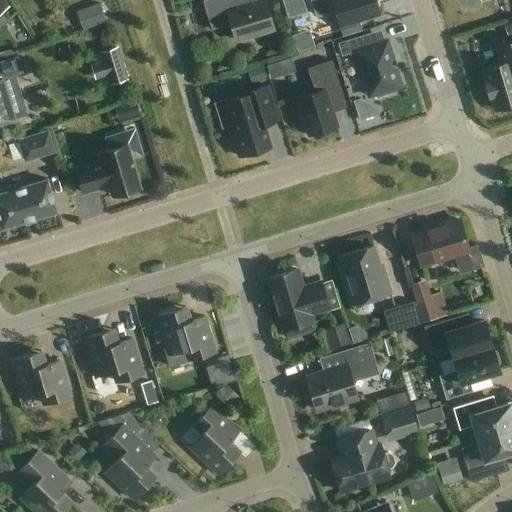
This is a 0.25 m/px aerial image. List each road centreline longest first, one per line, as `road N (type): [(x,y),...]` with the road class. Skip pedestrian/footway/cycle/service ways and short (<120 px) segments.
road 1 (residential): [(0,267),(453,126)]
road 2 (residential): [(237,259),(475,179)]
road 3 (residential): [(0,329),(237,259)]
road 4 (residential): [(296,476),(237,259)]
road 5 (residential): [(453,126),(418,0)]
